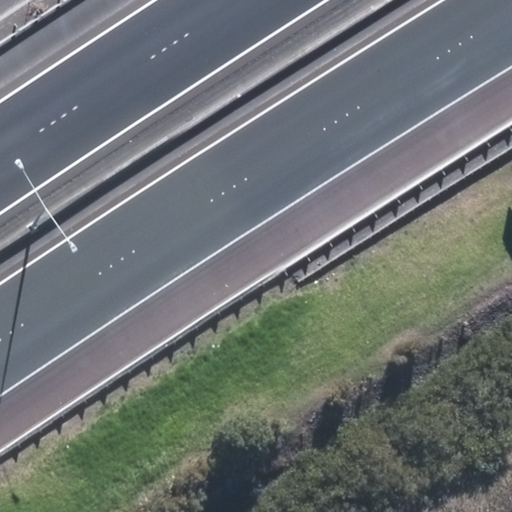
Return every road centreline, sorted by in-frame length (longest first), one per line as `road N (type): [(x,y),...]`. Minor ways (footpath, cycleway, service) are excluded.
road 1 (motorway): [(511,16),(0,352)]
road 2 (motorway): [(0,158),(242,0)]
